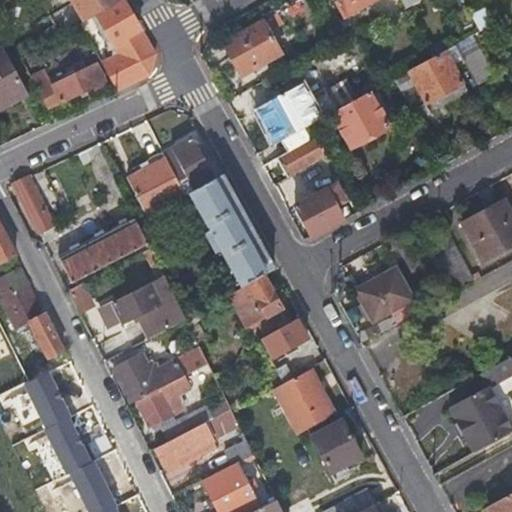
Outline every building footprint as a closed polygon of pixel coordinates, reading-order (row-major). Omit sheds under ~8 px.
[(95,14),(121,0),(70,0),(83,21),(95,14)] [(101,62),(117,88),(146,74),(154,53),(123,0),(121,0),(95,14),(101,24),(113,45),(111,57),(101,62)] [(318,5),(315,0),(301,0),(307,10),(318,5)] [(374,0),(336,0),(345,16),(374,0)] [(480,30),(494,22),(485,6),(470,13),(480,30)] [(95,14),(83,21),(79,23),(84,33),(101,24),(95,14)] [(243,73),(281,53),(263,20),(224,40),(243,73)] [(395,76),(413,110),(425,104),(426,105),(464,85),(453,63),(462,58),(454,44),(432,56),(395,76)] [(0,109),(27,96),(3,48),(0,49),(0,109)] [(462,58),(476,84),(490,76),(476,51),(462,58)] [(30,75),(48,107),(104,80),(94,62),(84,66),(81,61),(70,67),(73,71),(50,83),(42,69),(30,75)] [(255,106),(274,142),(280,139),(314,120),(295,85),(255,106)] [(369,91),(330,112),(350,146),(388,126),(369,91)] [(277,155),(287,174),(325,153),(315,134),(317,132),(320,131),(314,120),(280,139),(286,151),(277,155)] [(189,138),(160,153),(164,159),(182,195),(212,179),(189,138)] [(96,144),(87,148),(122,216),(124,215),(128,222),(134,220),(96,144)] [(146,215),(182,195),(164,159),(127,179),(146,215)] [(248,222),(222,173),(212,179),(182,195),(185,200),(189,199),(206,231),(202,233),(212,252),(219,249),(235,279),(228,283),(233,291),(263,276),(274,270),(248,222)] [(12,183),(37,230),(50,224),(26,177),(12,183)] [(295,205),(311,235),(344,217),(327,187),(295,205)] [(511,245),(511,215),(504,201),(463,222),(484,261),(511,245)] [(50,224),(37,230),(42,241),(57,232),(52,223),(50,224)] [(71,280),(145,241),(136,223),(111,237),(108,231),(58,256),(71,280)] [(0,225),(0,262),(15,255),(0,225)] [(426,246),(451,292),(472,280),(446,234),(426,246)] [(63,350),(21,267),(0,278),(0,298),(17,330),(30,323),(49,358),(63,350)] [(411,299),(395,267),(359,286),(376,318),(411,299)] [(281,309),(263,276),(233,291),(228,294),(246,329),(259,321),(281,309)] [(133,321),(144,341),(185,320),(179,308),(173,295),(163,277),(113,302),(113,301),(102,307),(111,323),(120,318),(123,325),(133,321)] [(259,321),(266,335),(288,323),(281,309),(259,321)] [(258,339),(268,358),(303,340),(293,320),(288,323),(266,335),(258,339)] [(179,380),(208,365),(198,345),(169,360),(179,380)] [(447,407),(470,452),(510,431),(487,387),(511,373),(511,355),(478,374),(485,387),(447,407)] [(152,391),(153,393),(160,389),(174,382),(179,380),(169,360),(143,373),(136,360),(112,372),(128,403),(152,391)] [(281,383),(304,428),(313,423),(332,412),(310,370),(293,378),(293,377),(281,383)] [(50,371),(23,384),(44,428),(71,414),(50,371)] [(174,382),(160,389),(161,392),(138,403),(152,427),(173,416),(166,402),(180,395),(174,382)] [(281,383),(269,389),(293,434),(304,428),(281,383)] [(203,422),(202,422),(204,425),(213,442),(240,428),(230,408),(203,422)] [(160,431),(165,441),(202,422),(203,422),(197,410),(176,420),(176,422),(160,431)] [(71,414),(44,428),(67,473),(94,460),(71,414)] [(339,422),(309,437),(328,474),(359,459),(339,422)] [(213,442),(204,425),(157,448),(165,465),(181,458),(184,463),(198,457),(195,451),(213,442)] [(234,462),(253,453),(246,440),(222,452),(230,465),(234,462)] [(94,460),(67,473),(86,511),(105,511),(118,506),(94,460)] [(230,465),(200,480),(216,511),(241,511),(256,504),(234,462),(230,465)] [(511,511),(511,491),(481,509),(482,511),(511,511)] [(368,492),(344,504),(347,511),(355,511),(374,503),(368,492)] [(282,511),(276,499),(250,511),(282,511)]
